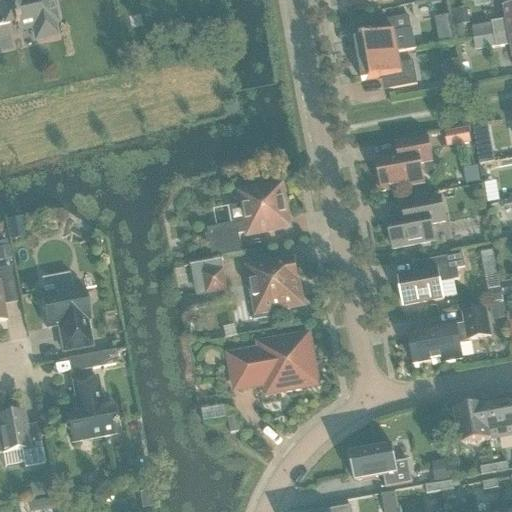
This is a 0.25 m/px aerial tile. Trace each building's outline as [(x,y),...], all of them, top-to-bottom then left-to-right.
[(0,0),(0,26),(12,24),(13,28),(16,27),(15,23),(30,20),(35,40),(54,36),(49,15),(53,14),(49,0),(0,0)] [(492,25),(494,36),(511,32),(511,0),(503,0),(505,7),(503,8),(505,22),(492,25)] [(354,40),(358,61),(398,54),(397,44),(413,41),(409,17),(377,23),(380,36),(354,40)] [(453,42),(451,31),(438,33),(440,45),(453,42)] [(511,32),(494,36),(496,48),(510,46),(511,56),(511,32)] [(398,54),(358,61),(362,82),(387,78),(390,91),(417,86),(413,62),(400,65),(398,54)] [(463,87),(460,75),(447,77),(450,89),(463,87)] [(468,129),(444,134),(447,148),(471,143),(468,129)] [(402,156),(376,161),(382,192),(424,184),(420,165),(432,163),(427,139),(400,144),(402,156)] [(241,206),(229,208),(233,225),(207,230),(213,259),(242,254),(239,236),(288,227),(281,188),(257,192),(256,190),(238,193),(241,206)] [(414,216),(388,221),(393,250),(434,242),(431,225),(445,222),(440,198),(412,204),(414,216)] [(22,239),(19,219),(7,221),(10,241),(22,239)] [(424,275),(398,280),(403,307),(443,299),(440,284),(451,282),(447,258),(421,263),(424,275)] [(249,300),(252,320),(273,317),(272,312),(303,306),(294,260),(248,268),(253,299),(249,300)] [(228,292),(222,261),(191,267),(197,298),(228,292)] [(0,322),(6,321),(0,287),(0,281),(11,280),(8,268),(0,269),(0,322)] [(91,347),(86,321),(89,321),(83,289),(40,297),(46,329),(58,327),(63,352),(91,347)] [(456,325),(408,334),(414,366),(442,361),(442,364),(462,360),(459,345),(468,341),(491,337),(486,311),(463,315),(465,326),(456,327),(456,325)] [(317,385),(308,336),(279,342),(280,348),(230,357),(236,391),(278,383),(280,392),(284,391),(287,393),(300,391),(302,388),(317,385)] [(93,370),(118,365),(115,351),(90,356),(93,370)] [(102,406),(97,379),(72,383),(77,411),(66,413),(72,444),(108,437),(117,425),(114,422),(111,405),(102,406)] [(511,437),(511,404),(484,409),(490,442),(511,437)] [(484,407),(454,412),(460,447),(490,442),(484,409),(484,407)] [(27,441),(22,413),(0,417),(0,441),(2,454),(21,450),(24,468),(44,464),(40,438),(27,441)] [(231,435),(242,432),(239,417),(228,419),(231,435)] [(392,476),(387,449),(343,457),(349,484),(380,478),(382,491),(406,486),(404,474),(392,476)] [(436,482),(450,479),(446,461),(433,463),(436,482)] [(494,466),(495,473),(509,471),(508,463),(494,466)] [(495,473),(494,466),(480,469),(481,476),(495,473)] [(484,491),(498,489),(497,481),(483,484),(484,491)] [(439,484),(440,492),(454,490),(452,482),(439,484)] [(427,495),(440,492),(439,484),(425,487),(427,495)] [(502,511),(501,503),(490,505),(491,511),(502,511)]
